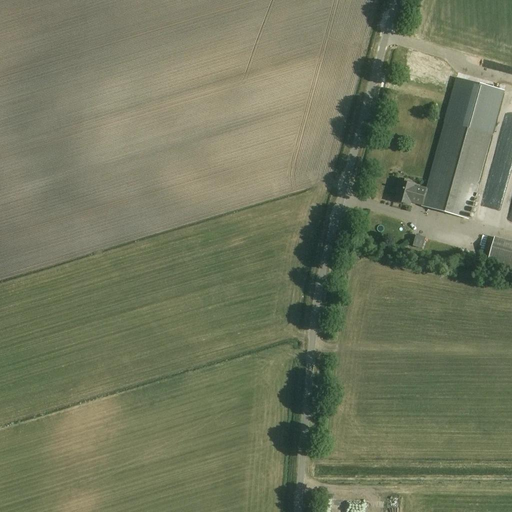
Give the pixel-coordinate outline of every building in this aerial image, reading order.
[(435,77),(443,51),(428,46),(419,72),(435,77)] [(492,134),(445,121),(425,194),(414,191),(415,186),(410,184),(410,182),(400,179),(398,189),(399,189),(396,202),(410,206),(411,202),(422,205),(422,207),(469,220),(492,134)] [(511,242),(495,238),(488,265),(511,271),(511,242)] [(375,511),(387,511),(386,500),(359,501),(359,511),(375,511)] [(347,509),(347,501),(332,501),(332,509),(347,509)]
